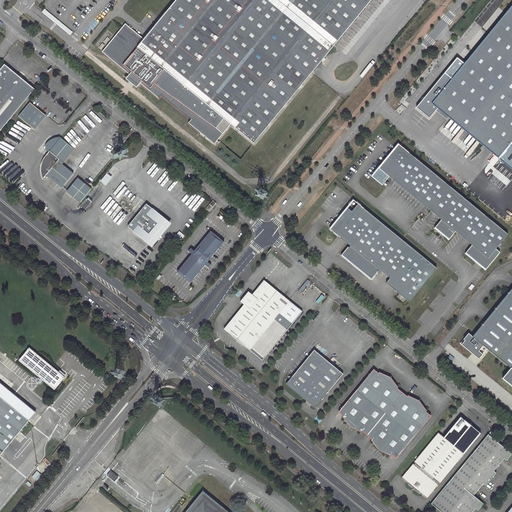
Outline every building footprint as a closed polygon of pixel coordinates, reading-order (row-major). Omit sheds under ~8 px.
[(175,0),(143,39),(124,24),(101,52),(129,75),(131,73),(136,77),(141,81),(139,83),(158,98),(160,95),(190,119),(187,122),(213,144),(230,124),(253,143),(321,61),(323,58),(370,0),(175,0)] [(511,141),(511,5),(452,79),(432,103),(438,108),(499,158),(511,141)] [(44,10),(42,13),(70,36),(72,33),(44,10)] [(4,64),(0,69),(0,131),(35,88),(4,64)] [(129,75),(126,78),(136,86),(139,83),(141,81),(136,77),(131,73),(129,75)] [(432,103),(452,79),(445,73),(416,107),(429,118),(438,108),(432,103)] [(19,117),(34,129),(46,115),(30,102),(19,117)] [(75,149),(60,137),(57,137),(54,138),(48,141),(46,145),(45,148),(47,151),(49,152),(46,156),(43,161),(42,164),(41,168),(41,171),(42,176),(43,179),(46,175),(62,188),(73,174),(62,165),(75,149)] [(511,141),(499,158),(511,168),(511,141)] [(497,248),(508,234),(398,144),(371,176),(382,185),(389,177),(441,220),(434,228),(435,229),(436,228),(449,239),(448,240),(449,240),(456,231),(472,245),(465,254),(466,254),(466,253),(479,263),(486,269),(485,270),(486,270),(501,252),(497,248)] [(101,182),(107,186),(113,178),(107,174),(101,182)] [(78,178),(67,192),(81,203),(92,189),(78,178)] [(211,199),(205,207),(209,211),(216,203),(211,199)] [(347,208),(330,229),(330,228),(329,229),(350,246),(349,247),(349,246),(341,256),(342,256),(371,279),(370,280),(371,281),(379,271),(378,271),(379,270),(390,279),(386,284),(409,302),(437,268),(353,200),(352,200),(358,204),(352,211),(347,208)] [(172,224),(168,221),(147,204),(128,227),(149,244),(152,247),(172,224)] [(210,261),(225,244),(211,233),(197,249),(194,246),(190,251),(193,254),(179,270),(193,282),(207,265),(211,268),(214,264),(210,261)] [(292,300),(266,279),(254,294),(250,291),(246,296),(242,301),(246,303),(242,308),(239,312),(235,316),(232,320),(229,324),(226,328),(263,359),(304,310),(292,300)] [(511,288),(472,337),(468,333),(460,344),(479,359),(487,349),(510,368),(502,378),(511,386),(511,288)] [(30,349),(20,361),(55,389),(65,377),(30,349)] [(316,349),(287,383),(310,402),(316,407),(345,373),(316,349)] [(400,390),(397,388),(398,386),(389,378),(379,372),(378,372),(373,369),(339,411),(343,415),(343,416),(351,426),(358,430),(361,432),(362,431),(365,433),(369,436),(372,438),(371,439),(375,443),(380,449),(390,455),(391,454),(396,458),(430,414),(425,411),(426,410),(418,401),(408,394),(406,395),(403,393),(400,390)] [(37,412),(0,381),(0,397),(29,421),(37,412)] [(0,397),(0,455),(29,421),(0,397)] [(403,477),(415,486),(413,488),(415,490),(417,488),(429,498),(482,433),(462,417),(445,437),(440,433),(403,477)] [(474,494),(484,482),(487,485),(498,472),(495,470),(505,457),(507,459),(511,453),(511,451),(493,436),(496,432),(493,430),(432,503),(443,511),(472,511),(477,507),(479,509),(484,502),(474,494)] [(118,477),(111,471),(108,475),(115,480),(118,477)] [(229,511),(203,490),(185,511),(229,511)]
